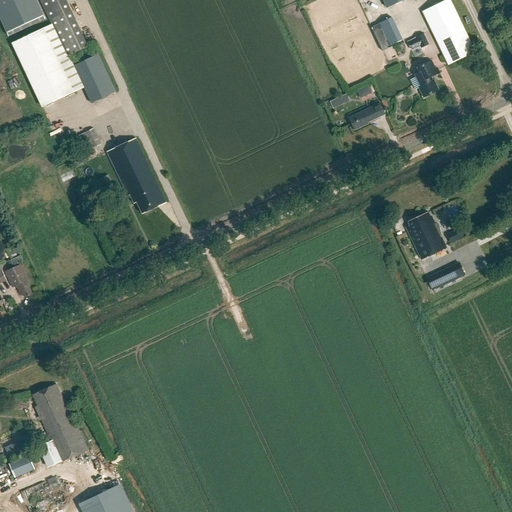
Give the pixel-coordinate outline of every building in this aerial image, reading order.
[(45,16),(36,0),(0,0),(0,17),(8,34),(45,16)] [(40,0),(52,24),(12,43),(43,108),(85,88),(92,104),(116,92),(98,55),(75,66),(70,55),(89,46),(67,0),(40,0)] [(382,0),(387,9),(406,0),(382,0)] [(445,0),(422,11),(448,66),(475,53),(450,0),(445,0)] [(388,46),(391,45),(380,23),(372,27),(383,50),(389,48),(388,46)] [(416,38),(421,49),(429,45),(423,34),(416,38)] [(419,88),(424,98),(439,91),(432,77),(440,73),(438,69),(436,69),(432,61),(421,67),(423,71),(415,75),(416,78),(411,80),(416,90),(419,88)] [(368,87),(362,90),(365,96),(371,93),(368,87)] [(443,91),(443,102),(455,102),(455,92),(443,91)] [(346,94),(329,101),(332,108),(349,101),(346,94)] [(380,103),(348,118),(354,131),(368,125),(367,124),(385,115),(380,103)] [(94,129),(86,133),(94,149),(102,145),(94,129)] [(131,195),(135,204),(137,202),(143,214),(166,203),(136,139),(107,153),(128,196),(131,195)] [(81,154),(84,159),(96,154),(93,148),(81,154)] [(69,159),(72,165),(83,159),(81,154),(69,159)] [(406,228),(422,260),(447,248),(441,237),(438,224),(435,225),(431,216),(430,217),(428,212),(408,222),(410,226),(406,228)] [(461,230),(454,233),(457,239),(464,236),(461,230)] [(18,255),(14,246),(8,248),(12,258),(18,255)] [(476,253),(470,255),(474,265),(479,263),(476,253)] [(11,261),(13,266),(23,261),(21,256),(11,261)] [(427,279),(432,289),(464,274),(459,263),(427,279)] [(16,286),(21,296),(24,295),(25,298),(33,295),(28,285),(31,283),(22,265),(5,273),(13,288),(16,286)] [(51,441),(40,446),(49,468),(61,462),(61,463),(88,450),(78,429),(77,429),(56,384),(33,395),(38,406),(36,408),(51,441)] [(110,462),(121,457),(119,452),(108,457),(110,462)] [(12,465),(18,479),(38,471),(31,456),(12,465)] [(61,480),(67,490),(75,486),(69,475),(61,480)]
